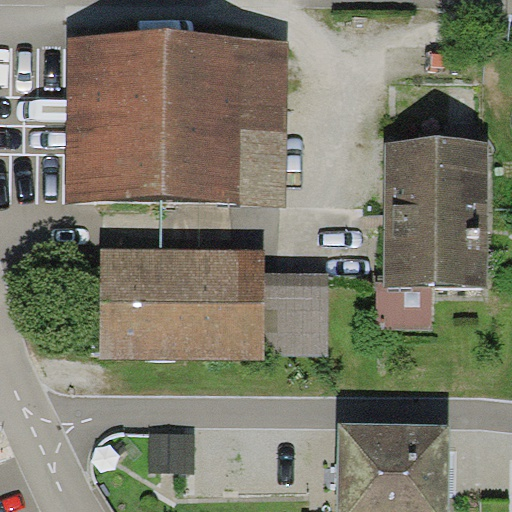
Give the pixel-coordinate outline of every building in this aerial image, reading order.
[(68,39),(65,204),(287,207),(289,42),(68,39)] [(489,142),(385,142),(385,282),(385,287),(433,287),(488,287),(489,142)] [(265,250),(102,248),(100,359),(266,360),(266,355),(329,356),(330,273),(265,272),(265,250)] [(433,331),(433,287),(385,287),(385,282),(376,282),(376,331),(433,331)] [(447,511),(449,425),(340,423),(338,511),(447,511)]
